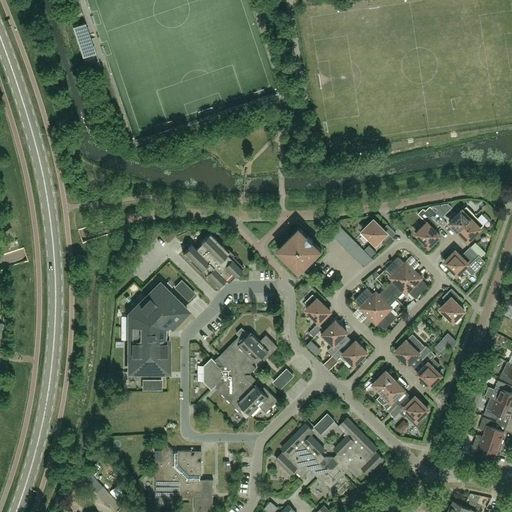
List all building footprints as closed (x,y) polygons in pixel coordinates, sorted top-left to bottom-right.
[(82,13),(69,17),(86,65),(99,61),(82,13)] [(416,233),(429,246),(440,235),(435,230),(439,225),(431,217),(436,212),(430,206),(425,211),(423,209),(418,213),(427,223),(416,233)] [(466,207),(450,223),(459,232),(475,216),(466,207)] [(439,225),(444,220),(436,212),(431,217),(439,225)] [(475,216),(459,232),(468,241),(484,225),(475,216)] [(383,229),(374,220),(363,231),(376,244),(387,233),(391,238),(396,233),(387,224),(383,229)] [(334,236),(342,228),(338,224),(329,232),(334,236)] [(322,250),(308,236),(300,228),(277,250),(299,272),(322,250)] [(342,228),(334,236),(338,241),(346,232),(342,228)] [(342,245),(351,237),(346,232),(338,241),(342,245)] [(232,273),(235,276),(244,268),(210,233),(201,242),(201,243),(196,248),(191,244),(183,253),(217,288),(232,273)] [(351,237),(342,245),(347,249),(355,241),(351,237)] [(477,239),(472,243),(481,255),(486,251),(477,239)] [(351,254),(359,245),(355,241),(347,249),(351,254)] [(359,245),(351,254),(355,258),(364,250),(359,245)] [(470,247),(465,252),(474,260),(479,255),(470,247)] [(360,262),(368,254),(364,250),(355,258),(360,262)] [(458,274),(465,267),(473,275),(486,262),(479,255),(474,260),(465,252),(461,256),(456,251),(445,262),(458,274)] [(360,262),(364,267),(373,259),(368,254),(360,262)] [(391,293),(413,271),(398,256),(386,269),(395,278),(385,287),(391,293)] [(415,298),(428,286),(413,271),(391,293),(397,299),(406,289),(415,298)] [(175,287),(188,300),(194,293),(181,281),(175,287)] [(129,372),(169,372),(169,337),(165,337),(165,330),(169,330),(188,311),(160,283),(130,314),(129,372)] [(367,287),(355,300),(369,315),(391,293),(385,287),(376,296),(367,287)] [(441,308),(454,321),(464,310),(456,301),(460,297),(452,288),(443,297),(447,302),(441,308)] [(328,295),(332,300),(339,295),(335,289),(328,295)] [(391,293),(369,315),(384,330),(397,317),(388,308),(397,299),(391,293)] [(330,311),(318,298),(317,299),(313,295),(307,301),(307,303),(310,306),(307,309),(320,322),(330,311)] [(334,344),(328,350),(332,355),(341,347),(336,342),(347,332),(336,321),(323,333),(334,344)] [(318,323),(309,332),(314,337),(323,328),(318,323)] [(267,358),(279,347),(266,335),(260,341),(251,332),(249,334),(242,327),(237,332),(240,335),(218,357),(219,359),(216,362),(212,357),(204,365),(204,373),(251,373),(251,372),(256,367),(252,364),(255,361),(256,363),(264,355),(267,358)] [(418,354),(422,359),(431,350),(426,346),(425,347),(412,334),(396,351),(408,364),(418,354)] [(356,341),(346,351),(341,347),(332,355),(337,360),(340,357),(344,361),(345,361),(348,358),(354,365),(367,352),(356,341)] [(431,350),(422,359),(427,364),(418,373),(430,386),(441,375),(435,369),(440,365),(433,358),(436,355),(431,350)] [(511,362),(509,362),(508,361),(499,377),(511,383),(511,362)] [(280,388),(293,375),(287,369),(274,382),(280,388)] [(374,384),(382,393),(395,380),(386,371),(376,381),(371,377),(363,385),(368,390),(374,384)] [(278,400),(267,388),(264,391),(256,384),(254,385),(252,383),(256,379),(251,374),(251,373),(204,373),(204,381),(212,389),(216,385),(219,388),(218,389),(247,419),(260,406),(266,412),(278,400)] [(161,389),(161,380),(143,380),(143,389),(161,389)] [(382,393),(377,398),(386,407),(385,408),(390,413),(399,404),(394,399),(404,389),(395,380),(382,393)] [(489,386),(486,395),(491,397),(497,400),(511,405),(511,392),(509,391),(511,386),(500,381),(498,380),(494,389),(489,386)] [(399,404),(390,413),(395,417),(400,412),(402,414),(406,416),(407,416),(409,418),(410,417),(417,424),(425,417),(423,415),(428,409),(415,396),(403,409),(399,404)] [(511,405),(497,400),(491,397),(484,414),(497,419),(499,414),(509,418),(510,416),(511,415),(511,414),(511,405)] [(321,433),(334,421),(327,414),(315,427),(321,433)] [(484,436),(502,443),(504,439),(504,438),(505,437),(505,436),(505,435),(504,434),(504,433),(504,432),(504,431),(494,427),(496,421),(483,417),(479,428),(485,430),(484,436)] [(350,468),(356,474),(358,476),(364,470),(368,473),(383,458),(375,450),(378,448),(348,418),(339,427),(348,435),(335,448),(339,452),(334,457),(333,456),(330,456),(330,489),(350,468)] [(404,435),(412,425),(405,419),(397,429),(404,435)] [(309,468),(330,489),(330,456),(326,456),(326,457),(321,452),(325,448),(311,435),(312,435),(312,431),(311,430),(312,430),(306,424),(282,448),(285,451),(276,459),(291,474),(295,470),(301,476),(309,468)] [(502,443),(484,436),(477,434),(470,453),(484,458),(486,450),(496,454),(497,452),(498,452),(499,451),(500,450),(500,449),(501,448),(501,447),(502,443)] [(156,480),(156,491),(162,497),(173,497),(193,497),(195,497),(195,511),(213,511),(214,501),(214,499),(214,497),(214,485),(214,479),(208,479),(201,479),(201,475),(202,475),(202,464),(202,461),(198,461),(198,459),(194,455),(192,455),(192,450),(178,450),(178,452),(174,452),(174,450),(168,445),(162,450),(156,450),(156,460),(156,480)] [(103,487),(98,492),(108,503),(105,505),(109,509),(113,506),(116,509),(120,505),(103,487)] [(454,500),(449,511),(451,511),(476,511),(477,511),(470,508),(470,509),(454,500)] [(264,508),(268,511),(271,511),(276,507),(270,501),(264,508)]
